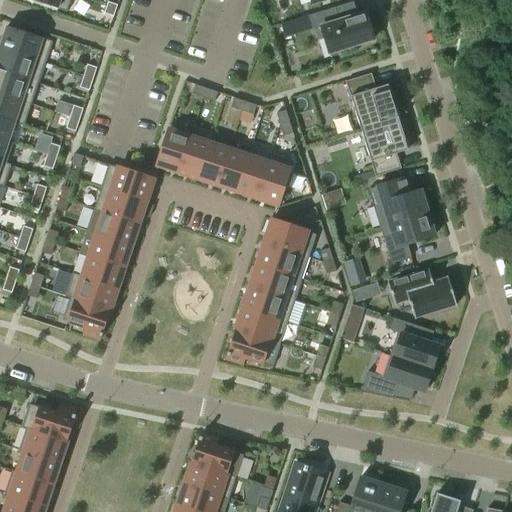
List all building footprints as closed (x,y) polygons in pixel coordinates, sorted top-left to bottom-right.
[(28,0),(66,12),(70,0),(28,0)] [(108,2),(104,14),(113,17),(117,5),(108,2)] [(334,7),(309,15),(317,40),(324,38),(330,57),(356,49),(355,45),(373,39),(364,13),(338,21),(334,7)] [(292,36),(288,22),(281,25),(285,38),(292,36)] [(1,36),(0,37),(0,48),(44,63),(51,42),(6,27),(3,37),(1,36)] [(0,71),(37,84),(44,63),(0,48),(0,71)] [(90,79),(94,67),(85,64),(81,76),(90,79)] [(0,71),(0,94),(31,104),(37,84),(0,71)] [(345,82),(360,129),(397,118),(387,85),(375,89),(370,74),(345,82)] [(86,90),(90,79),(81,76),(77,87),(86,90)] [(194,85),(191,94),(203,98),(206,89),(194,85)] [(206,89),(203,98),(214,102),(217,93),(206,89)] [(0,94),(0,117),(15,122),(24,125),(31,104),(0,94)] [(233,98),(230,107),(241,111),(245,102),(233,98)] [(245,102),(241,111),(253,115),(256,106),(245,102)] [(73,106),(69,117),(79,120),(82,109),(73,106)] [(285,111),(276,114),(280,126),(281,122),(288,120),(285,111)] [(0,117),(0,139),(8,142),(15,122),(0,117)] [(69,117),(66,129),(75,132),(79,120),(69,117)] [(360,129),(375,177),(400,169),(396,154),(407,150),(397,118),(360,129)] [(281,122),(280,126),(283,137),(292,134),(288,120),(281,122)] [(170,125),(156,166),(178,173),(190,137),(191,137),(192,133),(170,125)] [(190,137),(178,173),(197,179),(209,144),(191,137),(190,137)] [(0,162),(6,164),(13,144),(8,142),(0,139),(0,162)] [(55,158),(59,147),(50,144),(46,155),(55,158)] [(209,144),(197,179),(217,186),(229,150),(228,150),(209,144)] [(229,150),(217,186),(236,192),(248,156),(249,157),(250,152),(229,145),(228,150),(229,150)] [(267,163),(255,199),(277,206),(283,186),(287,188),(292,174),(288,173),(292,161),(269,153),(266,163),(267,163)] [(74,154),(70,165),(80,168),(83,157),(74,154)] [(51,169),(55,158),(46,155),(42,166),(51,169)] [(248,156),(236,192),(255,199),(267,163),(266,163),(249,157),(248,156)] [(0,185),(4,186),(10,166),(6,164),(0,162),(0,185)] [(108,165),(101,188),(145,203),(153,180),(108,165)] [(392,199),(388,184),(367,190),(379,228),(427,213),(424,205),(428,204),(424,193),(421,194),(420,190),(392,199)] [(42,199),(45,188),(36,185),(32,196),(42,199)] [(63,186),(59,198),(69,201),(72,190),(63,186)] [(101,188),(93,209),(138,224),(145,203),(101,188)] [(38,210),(42,199),(32,196),(29,207),(38,210)] [(59,198),(55,209),(65,212),(69,201),(59,198)] [(93,209),(86,231),(131,246),(138,224),(93,209)] [(429,221),(427,213),(379,228),(391,264),(411,258),(406,245),(434,236),(433,233),(436,232),(433,220),(429,221)] [(271,220),(263,243),(308,258),(316,235),(271,220)] [(23,226),(19,238),(29,241),(32,230),(23,226)] [(49,230),(45,241),(54,244),(58,233),(49,230)] [(86,231),(79,254),(88,257),(88,256),(124,268),(131,246),(86,231)] [(19,238),(15,249),(25,252),(29,241),(19,238)] [(45,241),(41,253),(50,256),(54,244),(45,241)] [(263,243),(256,265),(301,279),(308,258),(263,243)] [(329,248),(319,251),(322,263),(325,263),(332,261),(329,248)] [(81,276),(81,277),(117,289),(124,268),(88,256),(88,257),(81,276)] [(325,263),(322,263),(326,274),(336,271),(332,261),(325,263)] [(256,265),(249,286),(294,301),(294,300),(301,279),(256,265)] [(14,281),(18,270),(9,267),(5,278),(14,281)] [(427,269),(386,282),(393,304),(407,300),(413,318),(455,305),(446,278),(431,283),(427,269)] [(347,275),(351,286),(362,283),(359,271),(347,275)] [(34,273),(30,284),(40,288),(44,276),(34,273)] [(72,273),(64,297),(69,298),(69,297),(110,311),(117,289),(81,277),(81,276),(72,273)] [(11,293),(14,281),(5,278),(1,290),(11,293)] [(30,284),(27,296),(36,299),(40,288),(30,284)] [(249,286),(242,308),(287,323),(294,301),(249,286)] [(69,298),(62,320),(84,328),(82,333),(100,339),(110,311),(69,297),(69,298)] [(333,302),(330,313),(339,316),(343,305),(333,302)] [(348,314),(359,318),(362,309),(351,305),(348,314)] [(242,308),(235,329),(280,344),(287,323),(242,308)] [(330,313),(326,324),(335,327),(339,316),(330,313)] [(415,326),(393,319),(389,331),(397,333),(389,355),(431,369),(432,365),(436,366),(440,352),(437,351),(438,346),(412,338),(415,326)] [(235,329),(225,358),(243,364),(245,358),(272,367),(280,344),(235,329)] [(319,345),(315,356),(325,359),(328,348),(319,345)] [(429,374),(431,369),(389,355),(382,376),(367,371),(360,391),(392,399),(397,383),(423,392),(425,387),(428,388),(433,375),(429,374)] [(315,356),(312,368),(321,371),(325,359),(315,356)] [(29,404),(21,428),(26,429),(26,428),(66,442),(76,413),(58,408),(56,413),(29,404)] [(26,429),(18,451),(23,453),(23,452),(59,463),(66,442),(26,428),(26,429)] [(200,435),(190,463),(235,478),(243,455),(215,446),(217,441),(200,435)] [(16,472),(16,473),(52,485),(59,464),(59,463),(23,452),(23,453),(16,472)] [(190,463),(183,484),(228,498),(235,478),(190,463)] [(313,511),(326,474),(307,468),(307,467),(304,466),(295,464),(279,511),(313,511)] [(12,471),(4,494),(9,496),(9,495),(45,507),(52,485),(16,473),(16,472),(12,471)] [(373,511),(382,485),(374,482),(376,479),(364,475),(362,479),(360,478),(350,506),(339,502),(335,511),(373,511)] [(267,476),(263,487),(272,490),(276,479),(267,476)] [(183,484),(177,504),(200,511),(223,511),(228,498),(183,484)] [(390,488),(382,485),(373,511),(398,511),(405,492),(402,491),(403,488),(391,484),(390,488)] [(460,501),(436,494),(429,511),(456,511),(460,501)] [(3,511),(42,511),(45,507),(9,495),(9,496),(3,511)] [(260,496),(256,508),(265,511),(269,500),(260,496)]
